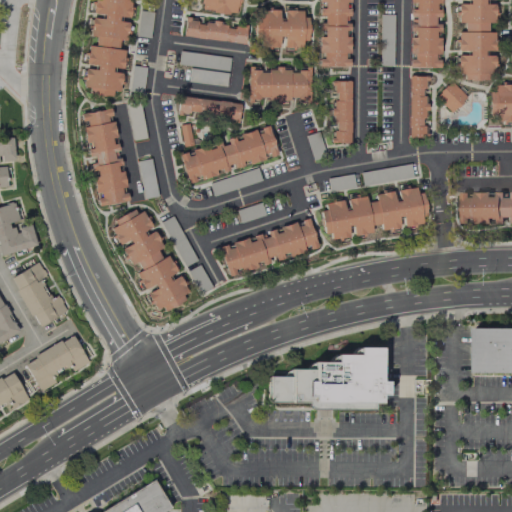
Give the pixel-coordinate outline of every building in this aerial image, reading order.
[(90,17),(88,36),(94,37),(93,46),(86,45),(84,63),(83,68),(81,87),(87,87),(87,94),(111,96),(120,74),(120,71),(121,71),(123,51),(117,48),(118,40),(125,41),(127,23),(128,17),(129,0),(91,0),(91,13),(95,13),(90,17)] [(236,0),(200,0),(199,10),(235,14),(236,0)] [(347,0),(318,0),(318,9),(320,9),(320,23),(319,23),(318,66),(347,67),(348,55),(347,55),(348,23),(347,23),(347,0)] [(407,67),(438,67),(438,60),(437,60),(437,0),(408,0),(409,6),(410,6),(409,37),(408,37),(407,67)] [(456,79),(492,79),(492,53),(492,32),(486,32),(486,22),(492,22),(493,17),(493,4),(486,4),(491,0),(465,0),(467,0),(466,4),(456,4),(456,23),(462,23),(462,32),(455,32),(455,48),(466,51),(465,55),(456,55),(456,79)] [(253,10),(253,42),(260,42),(260,47),(280,47),(304,48),(304,10),(282,10),(282,20),(278,20),(278,10),(253,10)] [(392,65),(393,14),(379,14),(378,65),(392,65)] [(243,42),(244,25),(183,21),(181,37),(243,42)] [(177,64),(227,71),(229,57),(179,51),(177,64)] [(141,92),(145,67),(132,65),(128,90),(141,92)] [(225,86),(226,72),(188,69),(187,82),(225,86)] [(308,69),(267,69),(246,69),(246,98),(308,99),(308,69)] [(423,76),(406,76),(406,137),(423,137),(423,97),(423,76)] [(348,80),(330,80),(330,142),(348,142),(348,80)] [(465,97),(449,81),(434,96),(450,112),(465,97)] [(488,123),(511,123),(511,111),(511,92),(511,93),(511,84),(487,84),(488,123)] [(238,104),(177,96),(175,113),(236,121),(238,104)] [(145,138),(139,107),(125,109),(132,140),(145,138)] [(95,206),(125,201),(109,108),(78,114),(80,124),(81,124),(95,206)] [(275,155),(266,125),(234,134),(235,136),(224,139),(224,142),(187,152),(187,151),(177,154),(186,184),(197,180),(231,170),(231,168),(275,155)] [(323,152),(316,132),(304,136),(310,156),(323,152)] [(0,186),(6,186),(4,165),(0,165),(0,161),(13,160),(10,137),(0,137),(0,186)] [(157,195),(149,158),(135,161),(143,199),(157,195)] [(360,170),(361,184),(409,179),(408,166),(360,170)] [(213,196),(256,180),(252,169),(208,185),(213,196)] [(354,187),(351,174),(326,178),(329,192),(354,187)] [(352,236),(375,232),(374,231),(397,227),(396,218),(400,217),(402,226),(424,223),(417,186),(393,190),(373,194),(374,201),(365,202),(363,195),(343,199),(318,203),(323,234),(327,233),(329,240),(347,236),(345,226),(350,225),(352,236)] [(459,223),(489,222),(489,221),(503,221),(502,218),(509,217),(509,222),(511,222),(511,192),(507,193),(467,194),(466,193),(459,193),(459,223)] [(0,254),(34,245),(28,221),(18,224),(13,202),(0,205),(0,254)] [(234,210),(239,223),(263,215),(259,202),(234,210)] [(142,289),(150,285),(152,290),(146,293),(155,312),(188,296),(177,273),(175,274),(166,255),(159,258),(155,249),(160,247),(151,228),(150,229),(140,208),(107,223),(117,246),(121,245),(134,273),(142,289)] [(172,250),(175,249),(183,266),(194,261),(192,256),(184,259),(182,253),(185,251),(183,246),(185,245),(172,216),(160,221),(172,250)] [(217,244),(224,276),(234,274),(233,271),(257,266),(257,265),(271,262),(270,261),(281,259),(281,255),(314,248),(308,219),(274,226),(275,232),(217,244)] [(65,311),(57,296),(50,300),(39,280),(45,277),(37,262),(8,277),(35,327),(65,311)] [(198,293),(210,287),(198,265),(186,271),(198,293)] [(0,340),(16,333),(0,299),(0,340)] [(511,330),(474,330),(472,375),(511,375),(511,330)] [(87,362),(70,335),(21,363),(38,392),(54,382),(50,375),(67,365),(71,372),(87,362)] [(268,377),(289,377),(289,369),(312,370),(312,363),(334,363),(334,355),(356,355),(356,347),(379,347),(379,381),(385,381),(384,399),(378,398),(378,404),(371,404),(371,410),(308,409),(305,406),(304,402),(267,402),(268,377)] [(0,406),(6,404),(9,409),(26,400),(10,372),(0,377),(0,406)] [(101,511),(151,481),(167,508),(161,511),(101,511)]
